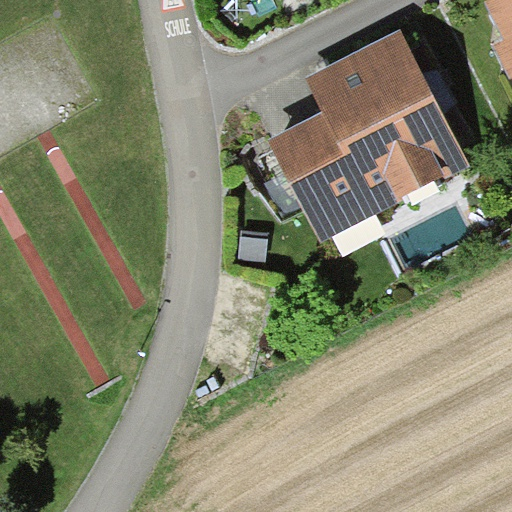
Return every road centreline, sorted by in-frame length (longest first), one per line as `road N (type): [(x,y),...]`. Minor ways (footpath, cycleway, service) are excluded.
road 1 (residential): [(180,101),(189,147),(188,297),(132,439),(87,511)]
road 2 (residential): [(180,101),(380,0)]
